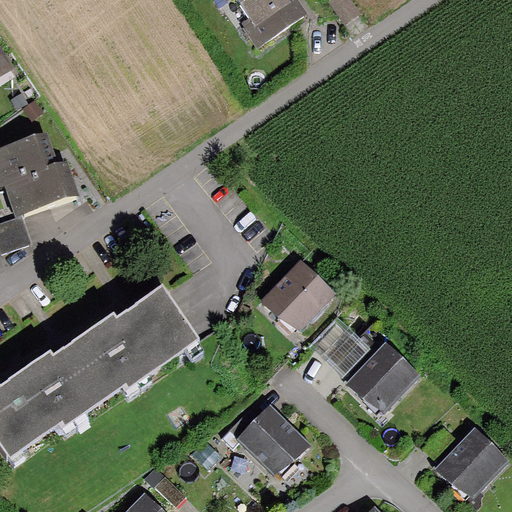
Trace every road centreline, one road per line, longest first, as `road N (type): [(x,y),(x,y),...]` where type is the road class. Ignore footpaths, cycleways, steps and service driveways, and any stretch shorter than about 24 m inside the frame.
road 1 (residential): [(430,0),(0,293)]
road 2 (residential): [(316,511),(372,465),(423,511)]
